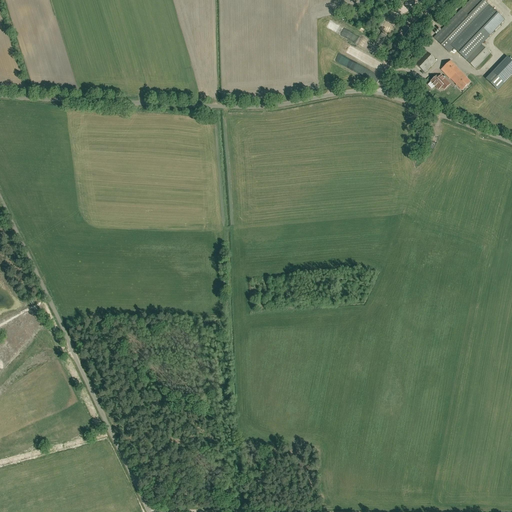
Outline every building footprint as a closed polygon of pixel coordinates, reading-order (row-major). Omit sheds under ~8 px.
[(483,0),(470,0),(461,10),(434,38),(449,52),(453,48),(466,60),(469,56),(480,44),(481,44),(504,19),(492,8),(483,0)] [(430,30),(425,20),(420,23),(426,33),(430,30)] [(469,56),(466,60),(475,69),(490,53),(481,44),(480,44),(469,56)] [(417,66),(425,73),(436,61),(429,54),(423,48),(412,60),(417,66)] [(511,62),(507,57),(486,79),(497,90),(511,74),(511,62)] [(462,90),(470,82),(450,61),(441,70),(450,79),(451,78),(462,90)] [(437,76),(431,81),(439,89),(442,86),(445,89),(450,84),(441,75),(438,78),(437,76)]
